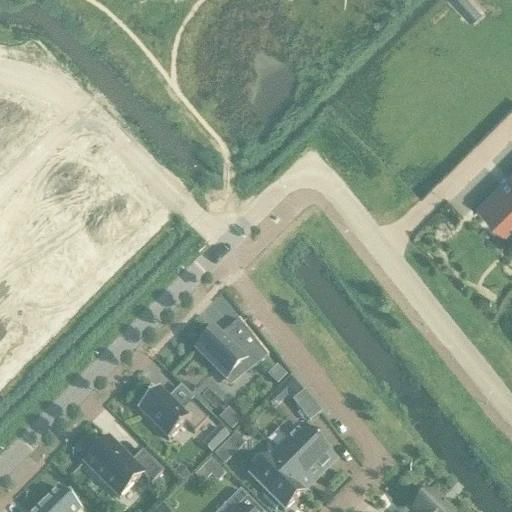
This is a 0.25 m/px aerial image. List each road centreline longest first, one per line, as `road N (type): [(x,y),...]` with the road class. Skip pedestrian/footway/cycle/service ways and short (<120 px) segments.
road 1 (residential): [(336,511),(370,478),(375,455),(218,252)]
road 2 (residential): [(218,252),(0,470)]
road 3 (residential): [(511,414),(339,198)]
road 4 (residential): [(86,115),(182,204),(218,252)]
road 5 (residential): [(339,198),(364,179),(385,139),(459,59)]
road 6 (residential): [(339,198),(317,174),(300,172),(218,252)]
